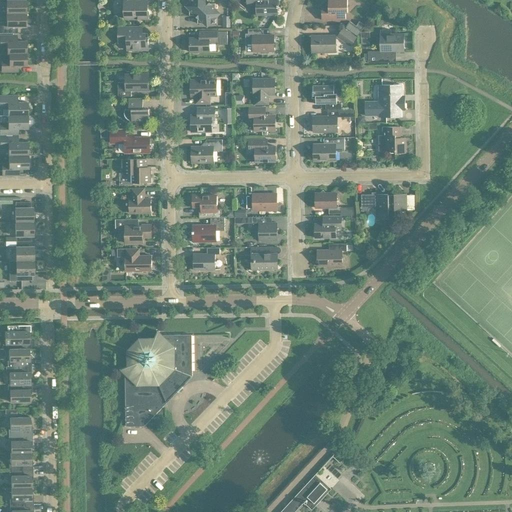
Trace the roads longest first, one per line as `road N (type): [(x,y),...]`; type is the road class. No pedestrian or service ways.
road 1 (residential): [(273,299),(267,356),(132,495),(125,511)]
road 2 (residential): [(298,177),(422,172),(425,34)]
road 3 (tertiary): [(343,316),(511,134)]
road 4 (residential): [(270,511),(336,440),(346,417),(371,342),(343,316)]
road 5 (residential): [(50,511),(49,304)]
road 6 (residential): [(47,184),(43,0)]
road 7 (residential): [(166,0),(169,178)]
road 8 (residential): [(298,177),(300,0)]
road 9 (residential): [(169,178),(298,177)]
road 10 (residential): [(172,302),(169,178)]
road 11 (tertiary): [(49,304),(172,302)]
